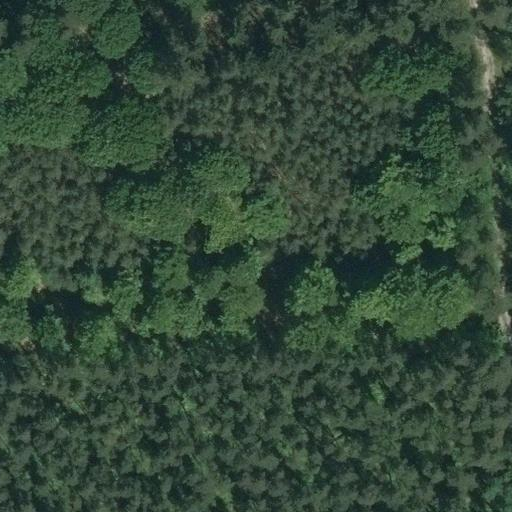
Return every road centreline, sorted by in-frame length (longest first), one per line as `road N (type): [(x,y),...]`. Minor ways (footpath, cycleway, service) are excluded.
road 1 (track): [(0,332),(500,311)]
road 2 (track): [(511,412),(469,0)]
